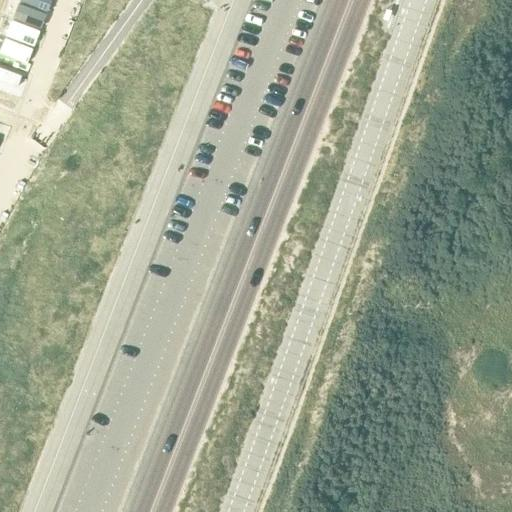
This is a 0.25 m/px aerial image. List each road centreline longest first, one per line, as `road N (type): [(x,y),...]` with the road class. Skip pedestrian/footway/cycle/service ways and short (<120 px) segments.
road 1 (primary): [(161,511),(363,0)]
road 2 (primary): [(339,0),(139,511)]
